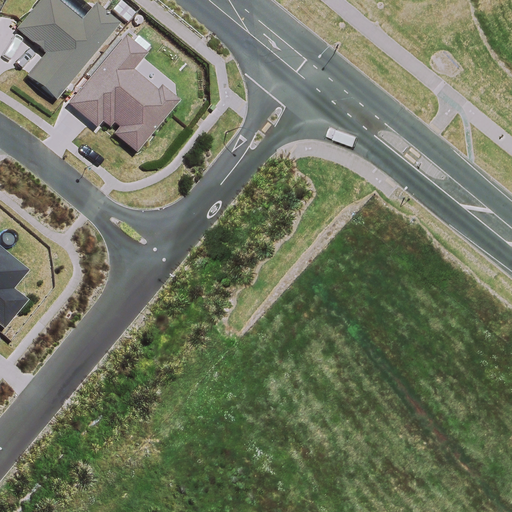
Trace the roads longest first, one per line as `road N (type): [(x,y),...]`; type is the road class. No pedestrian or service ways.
road 1 (tertiary): [(305,81),(348,104),(511,237)]
road 2 (residential): [(0,448),(162,253)]
road 3 (residential): [(162,253),(305,81)]
road 4 (residential): [(0,132),(162,253)]
